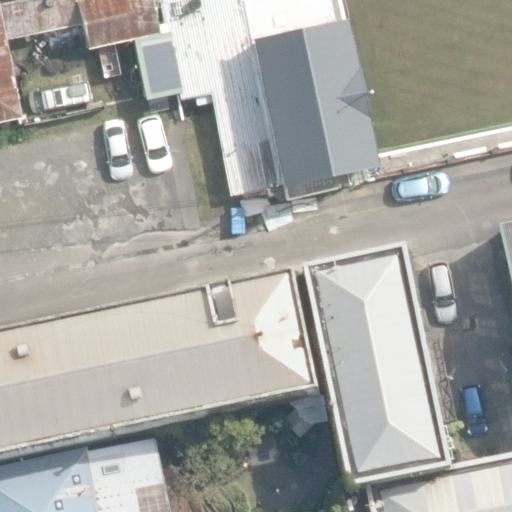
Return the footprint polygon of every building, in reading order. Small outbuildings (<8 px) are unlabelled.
[(0,123),(23,118),(6,39),(82,23),(88,49),(159,34),(151,0),(29,0),(0,6),(0,123)] [(334,23),(328,0),(158,0),(180,101),(209,95),(230,197),(375,167),(345,21),(334,23)] [(511,232),(502,234),(511,281),(511,232)] [(305,274),(352,492),(454,471),(407,252),(305,274)] [(0,340),(0,464),(322,397),(298,279),(235,292),(244,332),(220,337),(212,297),(0,340)] [(0,511),(170,511),(157,445),(91,458),(90,454),(0,471),(0,511)] [(344,511),(511,511),(511,459),(454,472),(352,493),(341,496),(344,511)]
